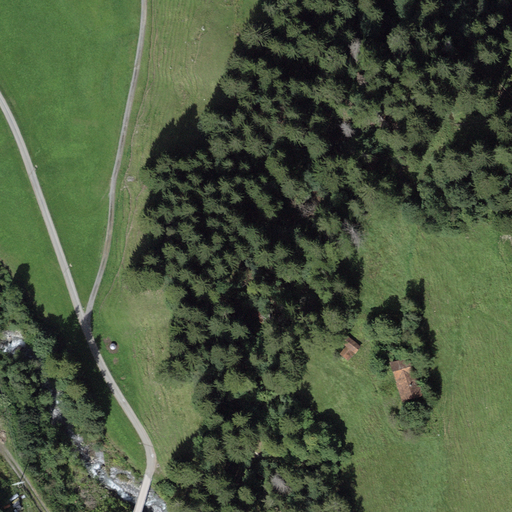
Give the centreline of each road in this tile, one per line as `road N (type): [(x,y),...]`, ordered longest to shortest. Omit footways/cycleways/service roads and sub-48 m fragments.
road 1 (track): [(137,511),(149,471),(145,438),(84,324),(0,101)]
road 2 (track): [(511,254),(475,196),(449,123),(436,122),(411,245),(403,343)]
road 3 (track): [(141,0),(84,324)]
